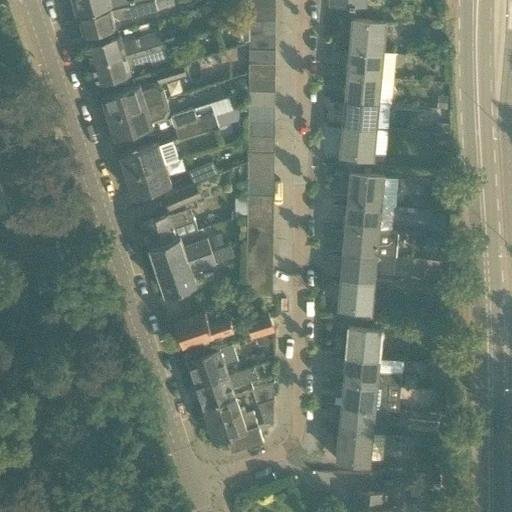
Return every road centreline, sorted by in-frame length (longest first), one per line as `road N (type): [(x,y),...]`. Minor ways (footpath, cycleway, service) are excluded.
road 1 (residential): [(200,482),(288,451),(296,440),(303,0)]
road 2 (residential): [(30,0),(200,482)]
road 3 (secondary): [(490,511),(479,167)]
road 4 (secondary): [(475,0),(479,167)]
